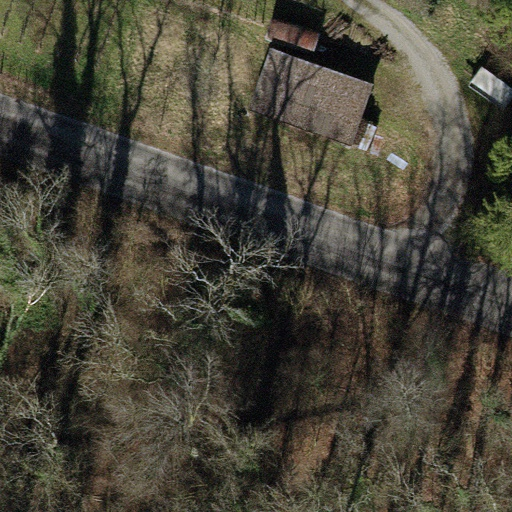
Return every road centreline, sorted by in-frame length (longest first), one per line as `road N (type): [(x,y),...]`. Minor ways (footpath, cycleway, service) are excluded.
road 1 (tertiary): [(511,287),(266,193),(0,107)]
road 2 (track): [(346,0),(400,39),(440,110),(442,164),(412,249)]
